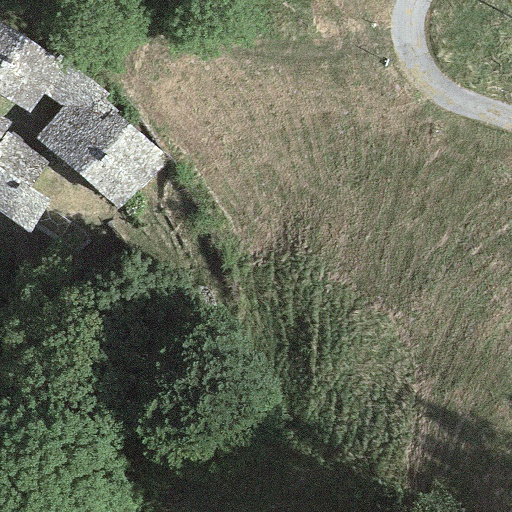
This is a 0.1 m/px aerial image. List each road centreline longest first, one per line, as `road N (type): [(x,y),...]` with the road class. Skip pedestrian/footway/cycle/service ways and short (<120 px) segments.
road 1 (track): [(179,41),(407,40)]
road 2 (track): [(413,0),(409,56),(425,79),(448,98),(511,120)]
